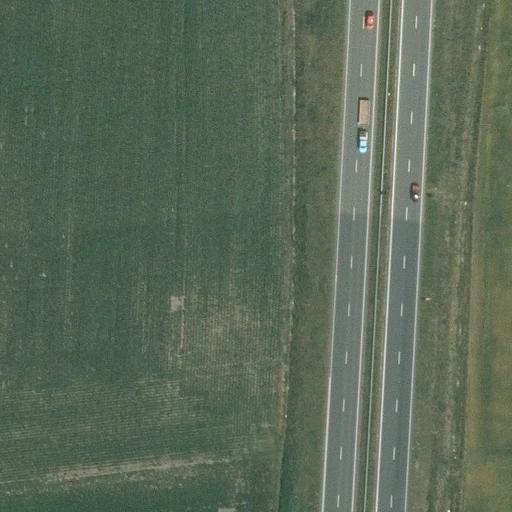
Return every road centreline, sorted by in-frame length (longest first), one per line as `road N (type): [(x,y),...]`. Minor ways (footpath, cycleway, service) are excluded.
road 1 (trunk): [(363,0),(335,511)]
road 2 (trunk): [(389,511),(416,0)]
